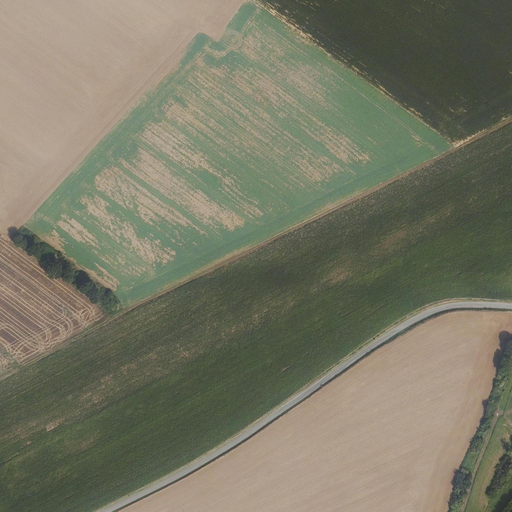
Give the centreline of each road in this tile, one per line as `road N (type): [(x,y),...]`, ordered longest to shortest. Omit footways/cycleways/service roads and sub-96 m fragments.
road 1 (track): [(0,378),(511,119)]
road 2 (unclassified): [(511,306),(450,305),(413,319),(233,443),(104,511)]
road 3 (track): [(511,365),(466,511)]
